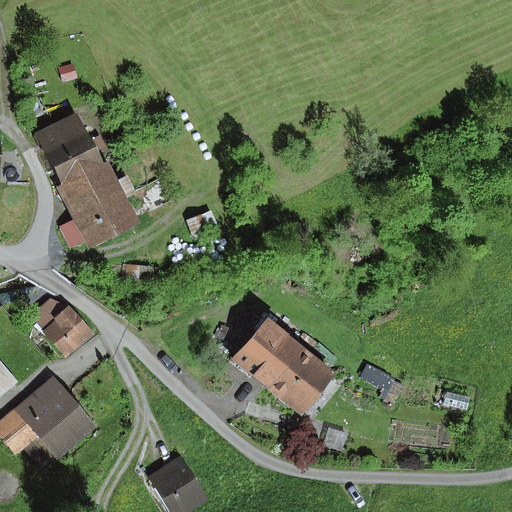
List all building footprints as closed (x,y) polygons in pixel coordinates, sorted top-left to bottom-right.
[(72,63),(58,67),(62,82),(77,78),(72,63)] [(75,255),(139,224),(126,197),(83,108),(32,133),(75,223),(62,229),(75,255)] [(211,211),(186,220),(193,239),(217,229),(211,211)] [(157,267),(123,265),(121,285),(156,288),(157,267)] [(169,284),(172,284),(174,283),(176,281),(177,279),(177,276),(177,274),(176,272),(174,270),(172,269),(169,269),(167,270),(165,271),(163,273),(162,275),(162,278),(163,280),(165,282),(167,284),(169,284)] [(67,307),(49,299),(29,316),(65,359),(92,336),(67,307)] [(266,390),(298,351),(262,321),(228,361),(266,390)] [(298,351),(266,390),(299,416),(331,377),(298,351)] [(0,395),(17,382),(0,361),(0,395)] [(52,381),(0,424),(0,429),(21,455),(26,451),(43,471),(92,429),(52,381)] [(446,392),(443,405),(465,411),(469,398),(446,392)] [(327,429),(322,446),(341,451),(346,435),(327,429)] [(197,511),(210,504),(179,459),(146,481),(167,511),(197,511)]
